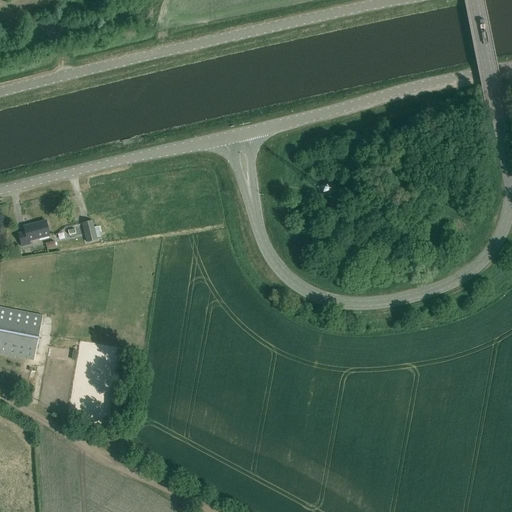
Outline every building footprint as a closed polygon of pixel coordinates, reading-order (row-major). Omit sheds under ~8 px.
[(330,182),(319,187),(323,195),(334,190),(330,182)] [(50,236),(46,221),(23,227),(25,232),(18,234),(21,247),(30,244),(29,241),(50,236)] [(95,233),(92,221),(81,224),(86,243),(97,240),(96,238),(99,237),(98,232),(95,233)] [(55,248),(54,241),(45,243),(46,250),(55,248)] [(43,315),(0,307),(0,353),(35,359),(43,315)]
